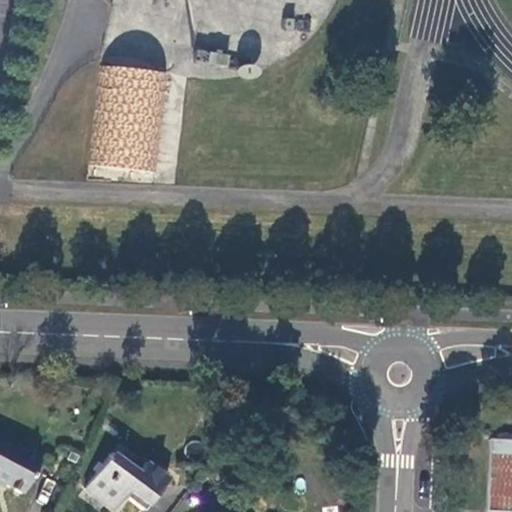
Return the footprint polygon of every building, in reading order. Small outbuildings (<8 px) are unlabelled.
[(152,138),(158,85),(134,82),(136,69),(101,65),(94,128),(113,130),(112,134),(152,138)] [(489,453),(511,454),(511,441),(489,440),(489,453)] [(35,460),(0,441),(0,483),(18,493),(35,460)] [(488,467),(511,468),(511,454),(489,453),(488,467)] [(139,510),(163,479),(141,463),(134,473),(108,454),(81,490),(109,511),(120,497),(139,510)] [(487,482),(511,483),(511,468),(488,467),(487,482)] [(487,496),(511,496),(511,483),(487,482),(487,496)] [(486,510),(511,511),(511,496),(487,496),(486,510)]
